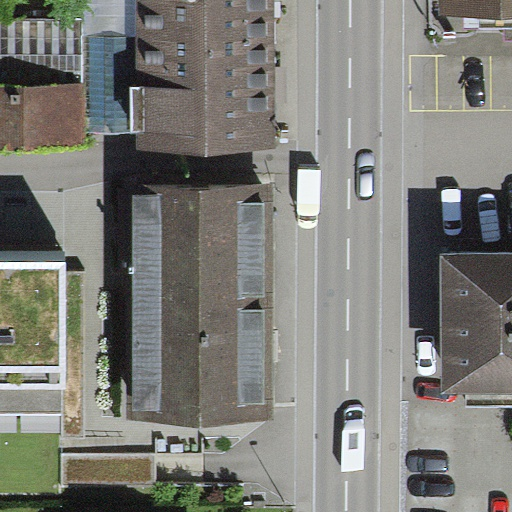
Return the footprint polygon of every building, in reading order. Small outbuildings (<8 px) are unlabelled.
[(134,132),(273,131),(272,0),(133,0),(134,25),(134,119),(134,132)] [(511,0),(436,0),(437,18),(511,18),(511,0)] [(0,12),(0,77),(59,77),(59,120),(134,119),(134,25),(59,25),(58,12),(35,12),(0,12)] [(59,120),(59,77),(0,77),(0,136),(59,136),(59,120)] [(132,403),(273,403),(273,168),(132,168),(132,403)] [(511,232),(441,233),(441,373),(511,372),(511,232)] [(0,399),(61,399),(59,241),(0,241),(0,399)]
